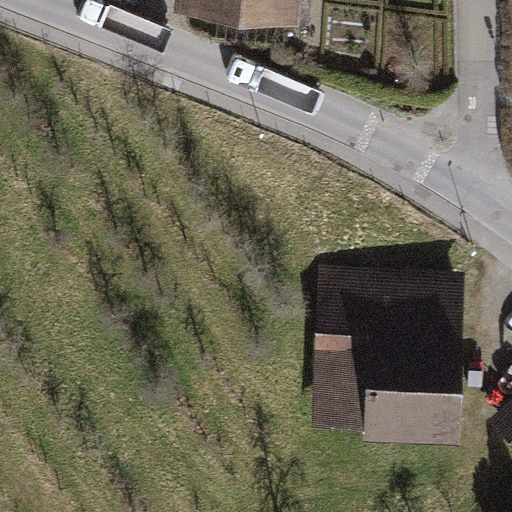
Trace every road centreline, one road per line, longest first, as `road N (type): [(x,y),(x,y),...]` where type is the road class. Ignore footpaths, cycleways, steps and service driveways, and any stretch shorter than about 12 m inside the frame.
road 1 (residential): [(468,184),(398,143),(50,0)]
road 2 (residential): [(468,184),(479,153),(478,0)]
